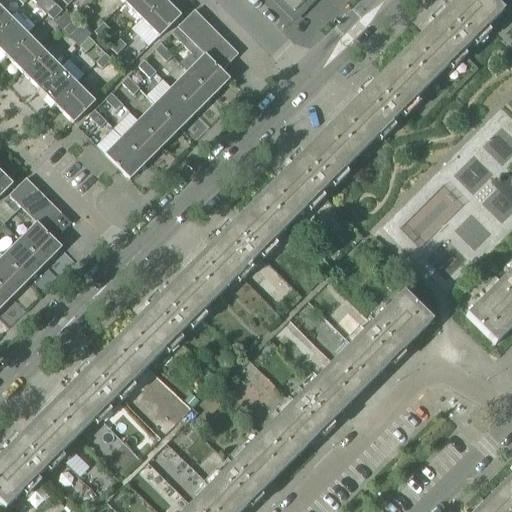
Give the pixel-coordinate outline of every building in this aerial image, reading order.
[(456,0),(117,340),(0,456),(0,507),(4,511),(5,510),(207,307),(502,13),(488,0),(456,0)] [(126,0),(122,4),(139,21),(160,0),(126,0)] [(160,0),(139,21),(158,39),(179,18),(160,0)] [(279,0),(293,14),(306,0),(279,0)] [(61,13),(55,7),(46,16),(52,22),(61,13)] [(77,17),(83,23),(92,15),(86,8),(77,17)] [(0,28),(9,20),(0,10),(0,28)] [(73,21),(65,13),(54,25),(61,32),(62,32),(73,21)] [(176,30),(185,39),(202,22),(193,13),(176,30)] [(0,28),(0,53),(4,58),(26,36),(9,20),(0,28)] [(188,41),(194,48),(211,31),(202,22),(185,39),(188,41)] [(62,32),(68,38),(77,29),(71,23),(62,32)] [(93,33),(99,39),(108,31),(102,25),(93,33)] [(188,41),(185,39),(176,30),(170,36),(181,47),(188,41)] [(194,48),(203,57),(207,52),(220,40),(211,31),(194,48)] [(4,58),(20,74),(42,52),(26,36),(4,58)] [(93,46),(87,40),(79,48),(85,54),(93,46)] [(207,52),(203,57),(211,65),(228,48),(220,40),(207,52)] [(110,50),(116,56),(125,48),(119,42),(110,50)] [(160,46),(153,52),(165,64),(171,58),(160,46)] [(228,48),(211,65),(220,73),(237,56),(228,48)] [(20,74),(37,91),(58,69),(42,52),(20,74)] [(110,62),(104,56),(95,65),(101,71),(110,62)] [(203,57),(187,73),(212,98),(228,82),(220,73),(211,65),(203,57)] [(143,63),(137,69),(148,80),(154,74),(143,63)] [(37,91),(53,107),(75,85),(58,69),(37,91)] [(187,73),(170,90),(195,115),(212,98),(187,73)] [(127,79),(120,86),(132,97),(138,91),(127,79)] [(75,85),(53,107),(72,126),(93,104),(75,85)] [(170,90),(153,107),(178,131),(195,115),(170,90)] [(110,96),(104,102),(115,113),(121,107),(110,96)] [(153,107),(137,123),(162,148),(178,131),(153,107)] [(93,113),(87,119),(99,130),(105,124),(93,113)] [(137,123),(120,140),(145,165),(162,148),(137,123)] [(145,165),(120,140),(103,157),(128,182),(145,165)] [(0,175),(0,197),(11,186),(0,175)] [(8,198),(17,207),(34,190),(25,181),(8,198)] [(20,210),(26,216),(43,199),(34,190),(17,207),(20,210)] [(8,198),(2,204),(14,216),(20,210),(17,207),(8,198)] [(26,216),(35,225),(52,208),(43,199),(26,216)] [(35,225),(44,234),(60,217),(52,208),(35,225)] [(60,217),(44,234),(52,243),(69,226),(60,217)] [(35,225),(19,242),(43,267),(60,250),(52,243),(44,234),(35,225)] [(19,242),(2,258),(27,283),(43,267),(19,242)] [(2,258),(0,260),(0,289),(10,300),(27,283),(2,258)] [(495,346),(511,328),(511,269),(464,318),(493,348),(495,346)] [(0,289),(0,309),(10,300),(0,289)] [(241,511),(291,462),(429,325),(430,324),(401,294),(207,488),(183,511),(241,511)] [(511,511),(511,475),(475,511),(511,511)] [(69,503),(64,508),(68,511),(70,511),(74,508),(69,503)]
